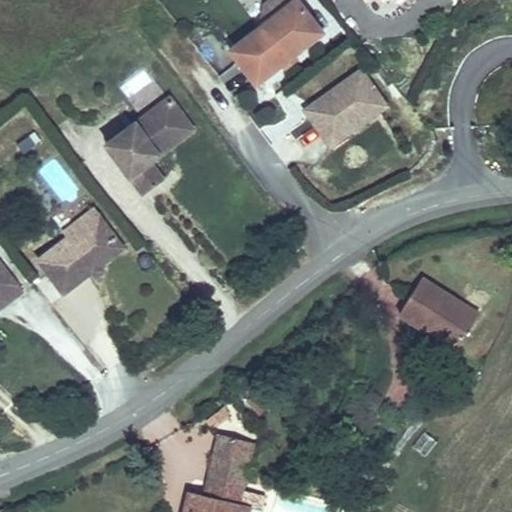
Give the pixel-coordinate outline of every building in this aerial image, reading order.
[(256,84),(323,33),(298,0),(295,0),(230,50),(256,84)] [(354,57),(298,99),(303,106),(359,64),(354,57)] [(391,103),(362,64),(302,108),(331,147),(391,103)] [(163,156),(165,145),(191,126),(173,101),(108,148),(145,199),(167,183),(154,165),(164,158),(163,156)] [(164,158),(197,134),(191,126),(165,145),(163,156),(164,158)] [(83,236),(95,227),(87,215),(57,238),(61,243),(79,230),(83,236)] [(56,301),(117,254),(95,227),(83,236),(79,230),(61,243),(30,267),(56,301)] [(0,299),(7,294),(12,300),(23,291),(0,260),(0,299)] [(455,344),(478,306),(420,271),(397,309),(455,344)] [(0,309),(12,300),(7,294),(0,299),(0,309)] [(265,404),(251,389),(238,402),(251,416),(265,404)] [(232,440),(199,433),(188,494),(177,492),(172,511),(249,511),(251,505),(221,500),(232,440)]
